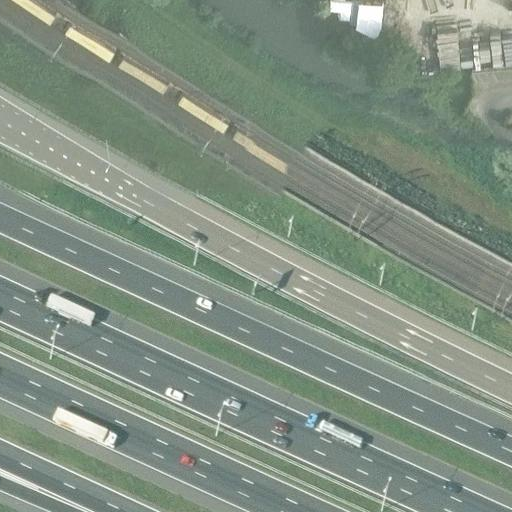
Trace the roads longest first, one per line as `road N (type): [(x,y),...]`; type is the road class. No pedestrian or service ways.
road 1 (motorway): [(511,391),(0,121)]
road 2 (motorway): [(511,454),(0,217)]
road 3 (motorway): [(474,511),(0,300)]
road 4 (track): [(134,0),(411,180)]
road 5 (motorway): [(0,377),(296,511)]
